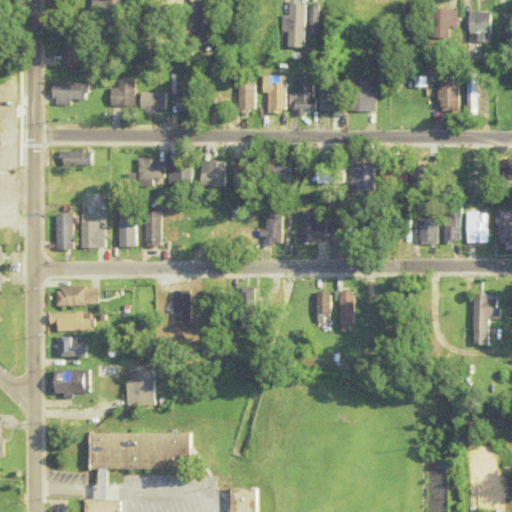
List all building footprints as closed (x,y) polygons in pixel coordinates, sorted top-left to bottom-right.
[(91,0),(91,18),(122,19),(122,0),(91,0)] [(193,39),(211,39),(211,1),(193,1),(193,39)] [(305,48),(305,35),(318,35),(319,3),(288,3),(288,16),(284,16),(283,47),(305,48)] [(448,40),(448,28),(457,28),(457,11),(431,11),(431,40),(448,40)] [(511,44),(511,34),(511,33),(511,12),(502,13),(502,44),(511,44)] [(467,13),(467,43),(489,43),(489,13),(467,13)] [(61,68),(80,68),(80,35),(61,35),(61,68)] [(439,74),(439,114),(459,114),(459,74),(439,74)] [(264,94),(268,94),(268,114),(285,114),(286,76),(264,76),(264,94)] [(488,76),(468,76),(468,115),(488,115),(488,76)] [(292,114),(313,114),(313,78),(297,78),(297,95),(292,95),(292,114)] [(414,79),(415,88),(425,87),(424,78),(414,79)] [(135,107),(135,81),(118,81),(118,90),(109,90),(109,107),(135,107)] [(320,112),(344,112),(344,82),(320,82),(320,112)] [(378,82),(351,82),(351,112),(377,112),(378,82)] [(88,84),(52,84),(52,105),(71,105),(71,102),(88,102),(88,84)] [(255,85),(239,85),(239,113),(255,113),(255,85)] [(175,113),(192,113),(192,90),(175,90),(175,113)] [(165,93),(140,93),(140,113),(165,113),(165,93)] [(91,153),(58,153),(58,167),(91,167),(91,153)] [(137,160),(137,188),(164,188),(164,160),(137,160)] [(250,174),(250,160),(232,160),(232,174),(250,174)] [(292,160),(263,160),(263,176),(292,176),(292,160)] [(511,180),(511,160),(502,160),(502,180),(511,180)] [(411,162),(411,188),(429,188),(429,162),(411,162)] [(225,163),(201,163),(201,189),(225,189),(225,163)] [(314,184),(329,188),(335,167),(320,163),(314,184)] [(170,164),(170,188),(191,188),(191,164),(170,164)] [(373,167),(347,167),(347,189),(373,189),(373,167)] [(404,185),(404,167),(381,167),(381,185),(404,185)] [(162,213),(145,213),(145,247),(162,247),(162,213)] [(495,243),(510,243),(510,213),(495,213),(495,243)] [(317,214),(301,214),(301,242),(325,242),(325,225),(317,225),(317,214)] [(465,214),(465,243),(484,243),(485,214),(465,214)] [(60,215),(60,250),(72,250),(72,215),(60,215)] [(220,249),(220,215),(204,215),(204,249),(220,249)] [(283,217),(264,217),(264,246),(283,246),(283,217)] [(436,218),(419,218),(419,245),(436,245),(436,218)] [(442,218),(442,242),(458,242),(458,218),(442,218)] [(103,249),(103,222),(80,222),(80,249),(103,249)] [(91,289),(60,289),(60,306),(91,306),(91,289)] [(173,292),(173,326),(190,326),(190,292),(173,292)] [(316,314),(330,314),(330,292),(316,292),(316,314)] [(353,325),(352,292),(337,292),(338,326),(353,325)] [(497,320),(497,296),(470,296),(470,346),(486,346),(486,320),(497,320)] [(240,307),(220,309),(222,330),(242,328),(240,307)] [(91,314),(55,314),(55,323),(63,323),(63,331),(91,331),(91,314)] [(61,337),(61,357),(92,357),(92,345),(80,345),(80,337),(61,337)] [(154,365),(130,365),(130,406),(154,406),(154,365)] [(92,393),(92,371),(58,371),(58,393),(92,393)] [(90,467),(193,465),(193,431),(90,432),(90,467)] [(478,502),(503,502),(503,469),(478,469),(478,502)] [(231,511),(231,488),(258,488),(258,511),(231,511)] [(84,511),(84,498),(124,498),(124,511),(84,511)]
